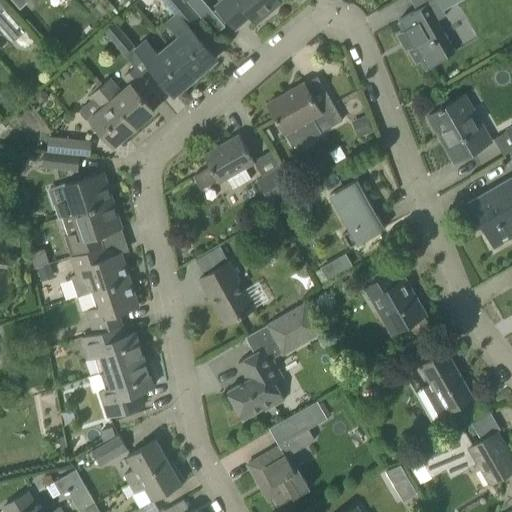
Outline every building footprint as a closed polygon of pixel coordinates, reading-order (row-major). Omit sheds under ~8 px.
[(11,0),(20,9),(29,0),(11,0)] [(183,2),(181,0),(164,0),(173,10),(183,2)] [(219,0),(213,5),(216,9),(213,11),(204,0),(186,0),(202,18),(207,14),(220,30),(225,25),(223,23),(226,21),(234,30),(249,17),(255,24),(281,2),(279,0),(219,0)] [(425,69),(442,59),(455,52),(437,20),(445,16),(435,0),(433,0),(397,21),(402,29),(395,33),(405,50),(407,49),(415,63),(420,60),(425,69)] [(3,6),(0,8),(0,25),(14,40),(24,31),(3,6)] [(168,45),(195,76),(216,58),(178,14),(168,22),(179,36),(168,45)] [(104,31),(123,53),(134,44),(114,22),(104,31)] [(173,94),(195,76),(168,45),(158,54),(146,41),(136,50),(173,94)] [(111,79),(100,89),(133,128),(154,110),(150,105),(144,99),(154,90),(155,89),(147,80),(135,66),(135,67),(124,76),(130,84),(121,92),(111,79)] [(293,148),(342,120),(328,96),(316,103),(304,82),(267,104),(293,148)] [(112,146),(133,128),(100,89),(90,97),(91,98),(80,108),(80,111),(85,118),(89,119),(112,146)] [(445,106),(427,116),(430,120),(427,121),(434,133),(436,132),(439,136),(453,160),(454,162),(471,152),(491,140),(472,108),(465,96),(464,95),(445,106)] [(209,166),(193,175),(201,189),(217,180),(219,182),(226,178),(233,189),(250,179),(244,168),(254,162),(239,134),(203,154),(209,166)] [(73,154),(74,140),(50,138),(48,152),(73,154)] [(73,154),(48,152),(44,151),(43,167),(77,171),(79,155),(73,154)] [(291,188),(279,167),(257,179),(269,201),(291,188)] [(69,199),(54,204),(58,217),(111,200),(105,182),(102,172),(96,174),(77,180),(64,184),(69,199)] [(511,229),(511,176),(467,203),(494,248),(511,237),(511,232),(511,230),(511,229)] [(350,247),(384,228),(356,179),(329,194),(350,230),(342,234),(350,247)] [(71,256),(101,246),(97,234),(120,227),(111,200),(58,217),(58,218),(62,216),(68,234),(64,236),(71,256)] [(286,233),(275,213),(261,222),(269,237),(271,236),(273,240),(286,233)] [(71,256),(77,275),(71,277),(77,296),(95,290),(129,279),(120,252),(105,257),(101,246),(71,256)] [(331,259),(319,266),(326,277),(338,270),(331,259)] [(225,324),(242,314),(255,307),(229,261),(199,278),(225,324)] [(50,264),(37,268),(41,280),(53,276),(50,264)] [(397,331),(426,314),(405,277),(397,281),(391,270),(362,287),(376,312),(383,308),(397,331)] [(129,279),(95,290),(100,305),(86,309),(94,332),(120,324),(117,312),(138,305),(129,279)] [(264,410),(284,399),(274,381),(282,377),(272,358),(319,331),(303,303),(244,336),(254,353),(237,362),(247,379),(227,391),(243,419),(263,407),(264,410)] [(94,332),(82,336),(89,359),(100,355),(105,371),(143,359),(136,336),(125,340),(123,336),(126,336),(122,323),(120,324),(94,332)] [(431,341),(402,357),(410,371),(418,366),(446,414),(474,397),(446,349),(439,353),(431,341)] [(110,386),(99,390),(108,415),(120,411),(143,404),(145,403),(141,390),(153,386),(143,359),(105,371),(110,386)] [(279,445),(264,454),(247,464),(258,483),(261,482),(270,498),(288,488),(293,497),(309,487),(298,468),(294,470),(285,454),(312,440),(312,436),(308,428),(326,418),(316,401),(291,415),(298,427),(276,439),(279,445)] [(112,425),(100,429),(104,440),(115,434),(112,425)] [(472,445),(463,428),(434,444),(418,453),(431,476),(452,465),(453,467),(464,470),(476,463),(488,484),(511,470),(511,458),(496,431),(472,445)] [(99,465),(128,450),(120,436),(92,452),(99,465)] [(129,484),(168,461),(155,439),(126,456),(133,468),(123,474),(129,484)] [(142,506),(131,511),(159,511),(160,511),(153,499),(181,483),(180,482),(184,478),(178,469),(173,470),(168,461),(129,484),(142,506)] [(400,465),(385,471),(392,484),(406,476),(400,465)] [(67,490),(79,511),(95,503),(75,469),(53,482),(60,494),(67,490)] [(3,507),(5,511),(60,511),(59,509),(53,511),(42,511),(38,505),(35,507),(27,493),(3,507)] [(100,511),(95,503),(79,511),(100,511)]
